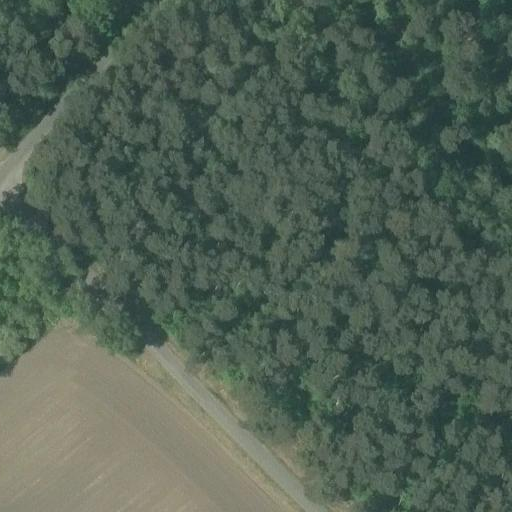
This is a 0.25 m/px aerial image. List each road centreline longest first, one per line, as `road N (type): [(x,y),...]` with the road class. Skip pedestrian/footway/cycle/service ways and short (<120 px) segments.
road 1 (unclassified): [(0,191),(313,511)]
road 2 (unclassified): [(0,176),(162,0)]
